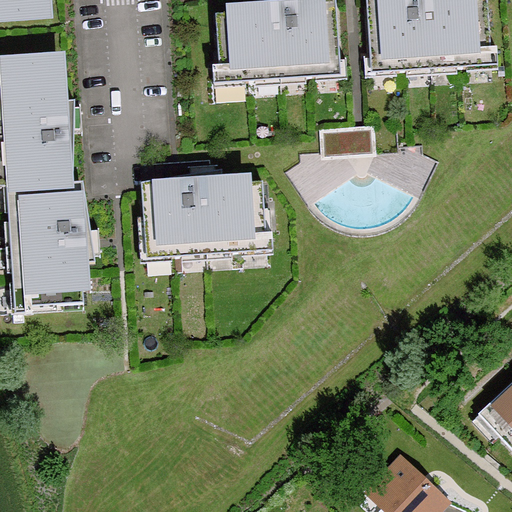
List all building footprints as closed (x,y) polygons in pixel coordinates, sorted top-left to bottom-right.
[(0,0),(0,17),(45,15),(44,0),(0,0)] [(403,0),(404,4),(367,7),(371,68),(396,66),(397,74),(415,73),(415,68),(449,65),(450,70),(468,69),(468,61),(492,60),(488,0),(464,0),(448,1),(448,0),(403,0)] [(256,16),(216,18),(220,80),(245,78),(246,85),(264,84),(264,79),(298,77),(299,82),(317,80),(317,73),(342,71),(337,10),(300,12),(300,2),(288,2),(266,2),(255,2),(256,16)] [(59,64),(0,68),(0,137),(0,145),(0,163),(4,163),(6,188),(16,188),(17,213),(10,213),(11,232),(16,231),(18,266),(13,266),(14,284),(22,284),(23,309),(85,305),(82,265),(97,265),(95,254),(92,233),(91,221),(81,222),(77,185),(67,185),(64,149),(74,148),(75,136),(75,113),(76,102),(61,104),(59,64)] [(83,135),(81,113),(75,113),(75,136),(83,135)] [(398,128),(322,133),(324,159),(399,154),(398,128)] [(406,147),(393,181),(424,192),(437,158),(406,147)] [(181,190),(144,192),(147,253),(172,252),(173,259),(191,259),(191,254),(226,252),(226,257),(244,256),(244,248),(269,247),(266,185),(226,187),(225,173),(214,175),(193,178),(181,180),(181,190)] [(101,254),(101,232),(92,233),(95,254),(101,254)] [(511,386),(485,413),(511,440),(511,386)] [(488,456),(485,460),(500,473),(504,469),(488,456)] [(402,461),(371,494),(384,507),(390,507),(395,511),(438,511),(447,503),(402,461)]
